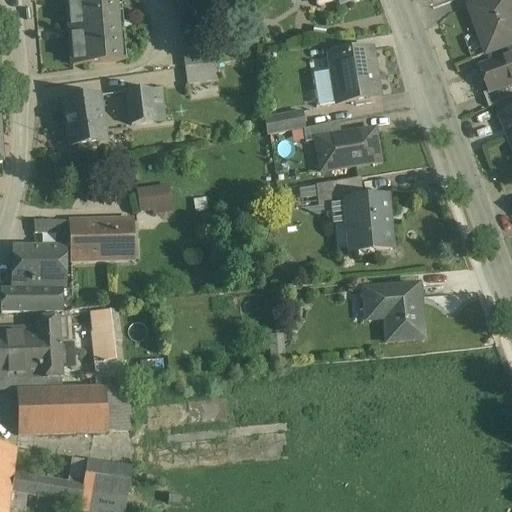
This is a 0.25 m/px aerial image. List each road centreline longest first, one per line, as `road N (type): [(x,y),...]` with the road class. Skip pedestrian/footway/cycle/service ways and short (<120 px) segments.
road 1 (unclassified): [(511,300),(398,0)]
road 2 (unclassified): [(17,0),(25,136),(0,242)]
